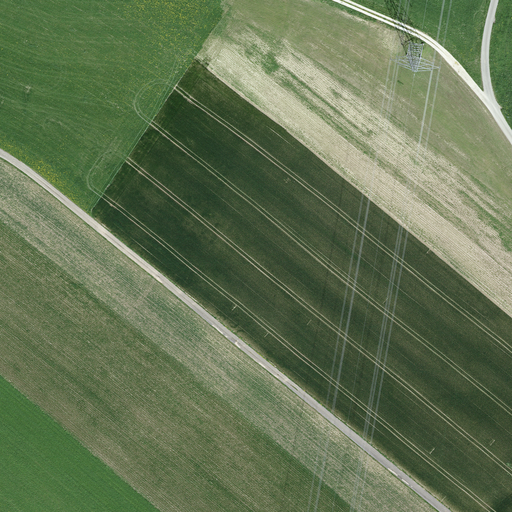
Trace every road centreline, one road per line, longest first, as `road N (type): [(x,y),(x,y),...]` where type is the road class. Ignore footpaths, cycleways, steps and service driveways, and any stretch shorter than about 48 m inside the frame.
road 1 (track): [(0,152),(442,511)]
road 2 (unclassified): [(337,0),(427,39),(491,107)]
